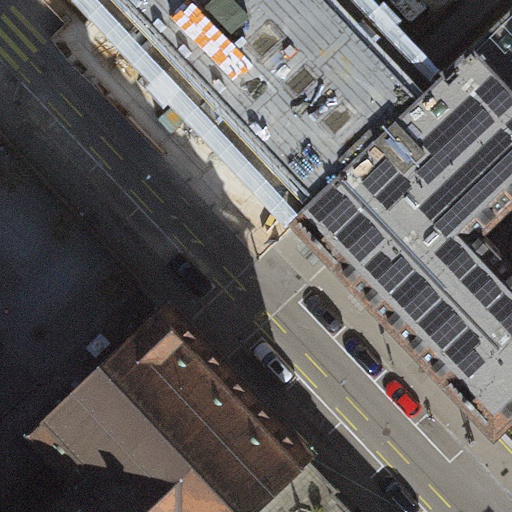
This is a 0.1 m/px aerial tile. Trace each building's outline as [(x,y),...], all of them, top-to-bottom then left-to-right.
[(89,0),(86,3),(127,47),(137,38),(136,37),(147,26),(158,35),(135,56),(292,222),(436,85),(355,0),(89,0)] [(511,13),(470,53),(436,85),(292,222),(493,435),(511,416),(511,277),(474,238),(511,202),(511,13)] [(249,511),(308,457),(170,312),(38,437),(54,454),(109,511),(249,511)] [(109,511),(54,454),(0,505),(0,511),(109,511)] [(308,457),(249,511),(350,511),(336,497),(341,492),(308,457)]
